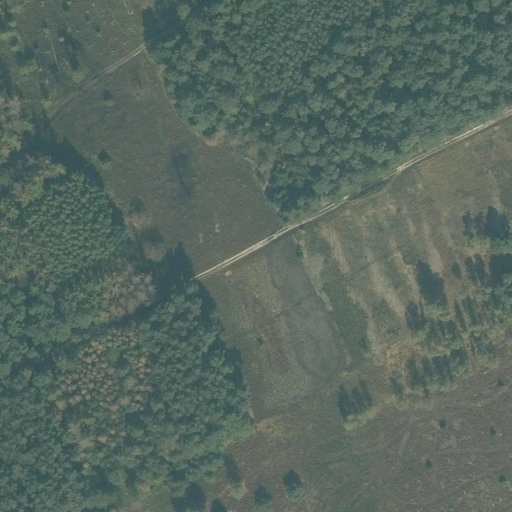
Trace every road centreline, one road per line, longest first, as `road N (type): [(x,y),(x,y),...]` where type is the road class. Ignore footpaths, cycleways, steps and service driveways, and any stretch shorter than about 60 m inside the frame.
road 1 (track): [(0,389),(511,109)]
road 2 (track): [(211,0),(67,100),(0,173)]
